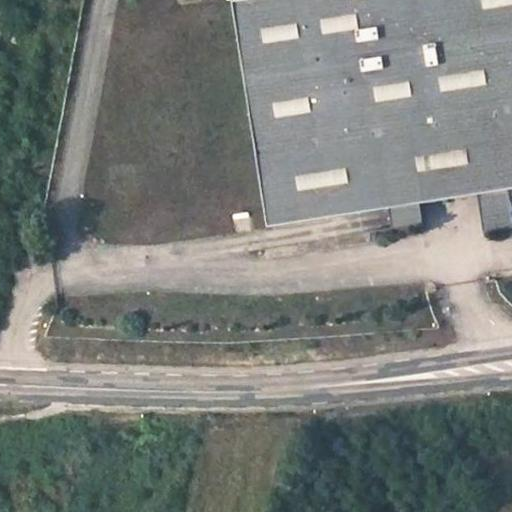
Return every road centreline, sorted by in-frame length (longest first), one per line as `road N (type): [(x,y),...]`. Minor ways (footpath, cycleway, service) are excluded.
road 1 (unknown): [(486,354),(466,282),(450,261),(123,272),(79,265),(67,251),(64,219),(105,0)]
road 2 (tertiary): [(0,383),(283,388)]
road 3 (tertiary): [(511,350),(283,388)]
road 4 (tertiary): [(283,388),(511,376)]
